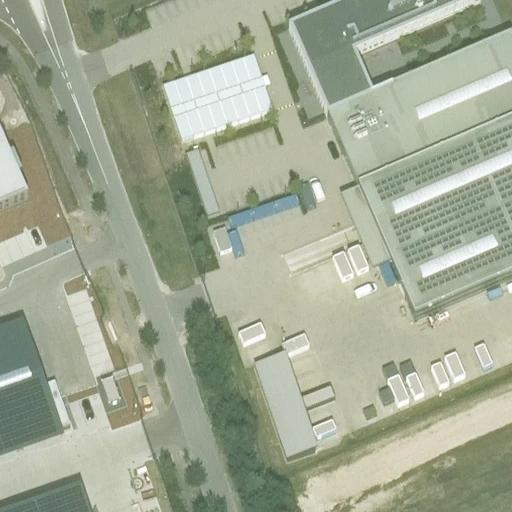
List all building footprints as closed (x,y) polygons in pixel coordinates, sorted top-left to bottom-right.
[(483,6),(480,0),(342,0),(280,27),(353,194),(336,201),(366,270),(385,262),(410,320),(511,275),(511,57),(506,43),(376,100),(358,61),(483,6)] [(0,222),(39,204),(4,131),(0,132),(0,222)] [(207,218),(218,215),(201,152),(191,155),(207,218)] [(29,261),(67,249),(59,225),(21,237),(29,261)] [(240,335),(236,337),(242,350),(271,338),(266,325),(261,327),(255,315),(235,323),(240,335)] [(36,327),(0,339),(0,450),(76,426),(36,327)] [(289,358),(257,368),(287,463),(319,453),(289,358)] [(408,387),(417,403),(437,393),(429,377),(408,387)] [(336,427),(316,434),(319,443),(339,436),(336,427)] [(90,511),(78,483),(0,509),(0,511),(90,511)]
